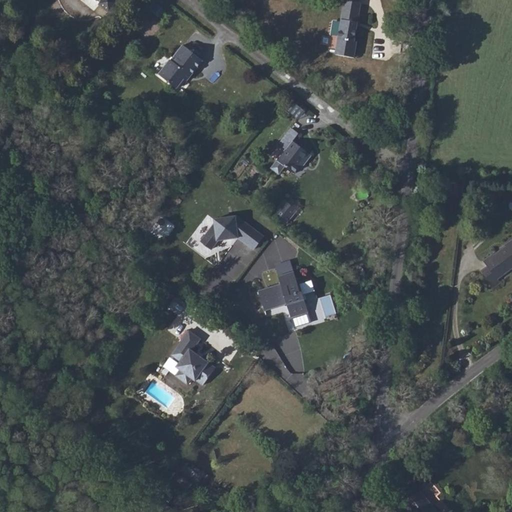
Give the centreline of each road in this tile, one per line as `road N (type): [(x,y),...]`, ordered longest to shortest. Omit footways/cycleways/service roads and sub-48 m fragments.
road 1 (unclassified): [(369,439),(408,161)]
road 2 (residential): [(185,0),(339,121),(408,161)]
road 3 (unknown): [(220,267),(228,304),(347,407),(372,418)]
road 4 (unclassified): [(369,439),(395,430),(511,342)]
road 5 (unclassified): [(408,161),(422,0)]
